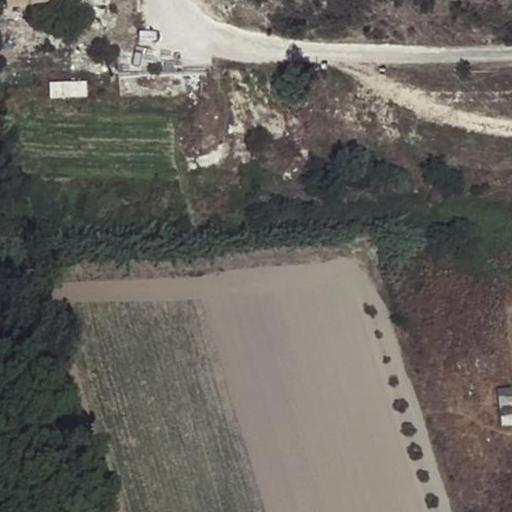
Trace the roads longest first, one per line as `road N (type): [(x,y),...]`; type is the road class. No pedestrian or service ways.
road 1 (track): [(75,279),(347,260),(362,266),(454,511)]
road 2 (unclassified): [(511,54),(339,58),(235,46),(191,0)]
